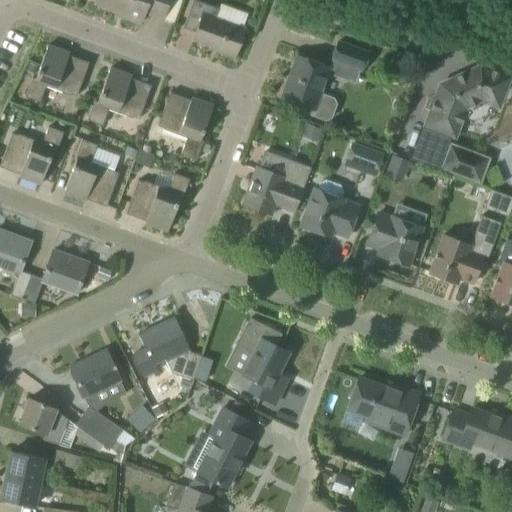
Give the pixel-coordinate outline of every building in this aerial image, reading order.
[(162,20),(169,0),(98,0),(97,4),(124,14),(123,18),(140,24),(144,14),(162,20)] [(234,59),(244,32),(245,29),(215,18),(219,9),(193,0),(192,0),(183,28),(195,33),(192,40),(217,49),(216,52),(234,59)] [(341,64),(361,72),(368,53),(338,42),(331,61),(341,64)] [(71,61),(66,60),(69,53),(47,45),(35,79),(32,78),(25,97),(40,103),(46,85),(76,96),(89,63),(88,62),(87,63),(72,58),(71,61)] [(320,93),(329,68),(300,58),(296,68),(292,67),(281,97),(312,109),(310,115),(325,121),(331,118),(337,105),(334,98),(320,93)] [(29,63),(25,71),(33,75),(37,67),(29,63)] [(504,101),(508,100),(511,97),(511,94),(511,90),(510,87),(507,85),(509,77),(479,66),(440,84),(424,126),(454,137),(465,108),(481,101),(498,108),(500,101),(504,101)] [(133,85),(129,83),(131,76),(110,68),(97,102),(94,101),(87,120),(102,126),(108,108),(139,119),(151,85),(150,85),(149,86),(135,81),(133,85)] [(189,105),(184,103),(185,99),(170,94),(171,93),(170,92),(157,126),(187,137),(181,155),(196,160),(203,141),(200,140),(212,106),(191,98),(189,105)] [(304,124),(300,136),(317,142),(321,130),(304,124)] [(56,152),(63,132),(48,127),(41,144),(11,134),(0,164),(0,167),(0,168),(1,167),(15,172),(17,168),(21,170),(19,177),(40,185),(53,151),(56,152)] [(106,207),(119,173),(90,162),(97,145),(82,139),(74,159),(76,159),(63,193),(85,201),(87,195),(92,196),(91,200),(105,205),(105,206),(106,207)] [(343,166),(375,177),(383,154),(352,143),(343,166)] [(439,168),(480,184),(490,158),(449,143),(439,168)] [(202,144),(199,152),(208,155),(210,147),(202,144)] [(126,149),(123,156),(133,160),(135,152),(126,149)] [(138,151),(133,164),(147,170),(152,157),(138,151)] [(402,183),(410,162),(392,155),(384,177),(402,183)] [(294,212),(303,187),(284,180),(285,178),(255,167),(241,204),(271,215),(275,205),(281,207),(281,208),(294,212)] [(182,199),(189,179),(174,174),(168,191),(137,180),(125,214),(126,215),(127,214),(141,219),(143,215),(148,217),(145,224),(167,231),(179,198),(182,199)] [(344,192),(341,186),(326,180),(319,183),(317,190),(313,189),(300,226),(330,237),(332,232),(347,237),(358,206),(343,201),(343,200),(341,199),(344,192)] [(484,207),(506,216),(511,200),(511,198),(491,190),(484,207)] [(391,218),(377,213),(366,244),(386,252),(384,257),(407,265),(421,228),(391,217),(391,218)] [(479,265),(482,256),(487,258),(500,224),(500,223),(482,216),(480,216),(470,245),(442,235),(435,254),(428,273),(449,281),(451,276),(472,284),(479,265)] [(0,267),(18,274),(19,271),(30,241),(16,236),(14,241),(0,236),(0,267)] [(85,267),(66,260),(67,255),(53,250),(42,279),(31,275),(22,299),(34,304),(42,282),(76,295),(80,284),(81,285),(82,282),(81,281),(88,262),(87,262),(85,267)] [(511,265),(502,262),(490,296),(508,303),(509,300),(511,300),(511,265)] [(99,267),(95,277),(107,282),(111,271),(99,267)] [(18,274),(10,295),(22,299),(31,275),(19,271),(18,274)] [(21,305),(21,318),(35,318),(35,305),(21,305)] [(187,348),(173,318),(159,324),(161,329),(142,338),(140,333),(139,333),(146,348),(133,354),(145,378),(159,371),(156,363),(165,359),(172,373),(193,380),(201,355),(188,351),(187,348)] [(281,365),(288,353),(246,332),(260,339),(242,375),(253,380),(248,391),(274,404),(287,379),(274,372),(278,364),(281,365)] [(81,416),(115,440),(122,431),(122,430),(96,411),(125,393),(105,350),(69,366),(88,407),(81,416)] [(396,391),(358,378),(343,419),(345,424),(356,427),(359,427),(362,420),(403,435),(418,394),(398,387),(396,391)] [(58,444),(65,427),(67,419),(55,411),(55,409),(28,398),(18,423),(45,434),(43,440),(58,444)] [(162,403),(152,408),(156,418),(167,412),(162,403)] [(197,473),(189,489),(206,495),(213,481),(226,488),(250,441),(241,437),(249,421),(222,408),(209,434),(214,437),(196,472),(197,473)] [(501,419),(471,408),(468,416),(452,410),(442,439),(469,449),(471,443),(511,457),(511,454),(511,418),(503,415),(501,419)] [(81,416),(75,425),(82,431),(103,445),(109,450),(109,449),(115,440),(81,416)] [(115,440),(109,449),(116,454),(112,459),(119,462),(127,448),(123,446),(115,440)] [(78,470),(82,458),(55,450),(52,462),(78,470)] [(39,482),(44,458),(10,451),(5,475),(39,482)] [(393,465),(388,480),(403,485),(408,470),(393,465)] [(337,473),(331,490),(344,495),(350,478),(337,473)] [(0,499),(33,506),(39,482),(5,475),(0,498),(0,499)] [(205,511),(211,497),(206,495),(189,489),(174,483),(166,505),(178,510),(176,511),(205,511)] [(427,497),(420,511),(421,511),(433,511),(438,502),(427,497)]
